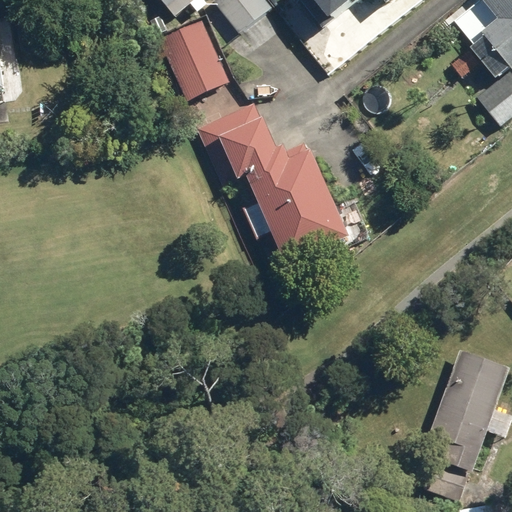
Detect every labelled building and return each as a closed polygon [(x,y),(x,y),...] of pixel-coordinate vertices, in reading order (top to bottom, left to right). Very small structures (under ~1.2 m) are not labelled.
[(155,0),(173,21),(198,0),(155,0)] [(218,0),(211,6),(237,38),(270,11),(261,0),(218,0)] [(469,51),(496,83),(510,71),(511,73),(511,0),(477,0),(497,23),(480,37),(483,39),(469,51)] [(160,42),(186,104),(227,86),(200,24),(160,42)] [(275,154),(253,107),(195,135),(221,194),(243,184),(254,207),(236,216),(249,246),(268,237),(284,274),(349,245),(309,156),(307,157),(303,146),(284,155),(281,150),(275,154)] [(433,497),(457,505),(468,475),(472,477),(488,435),(506,442),(511,426),(511,421),(495,415),(510,373),(459,355),(431,431),(436,433),(432,441),(444,446),(437,466),(444,469),(433,497)]
